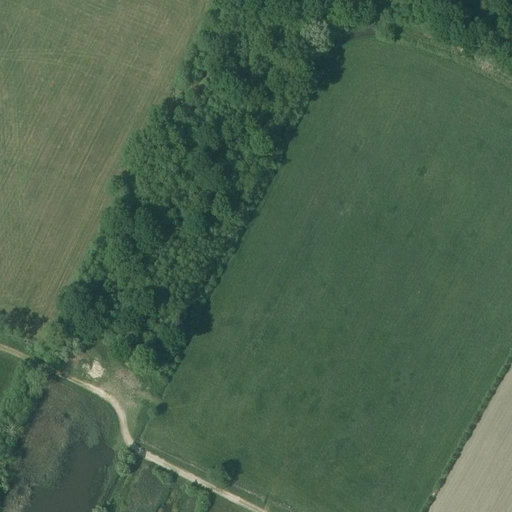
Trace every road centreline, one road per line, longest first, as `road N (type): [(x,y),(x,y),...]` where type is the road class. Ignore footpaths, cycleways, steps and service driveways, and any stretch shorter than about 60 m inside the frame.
road 1 (track): [(118,350),(258,68),(258,0)]
road 2 (track): [(0,350),(102,394),(121,412),(128,444),(253,511)]
road 3 (track): [(308,0),(511,77)]
